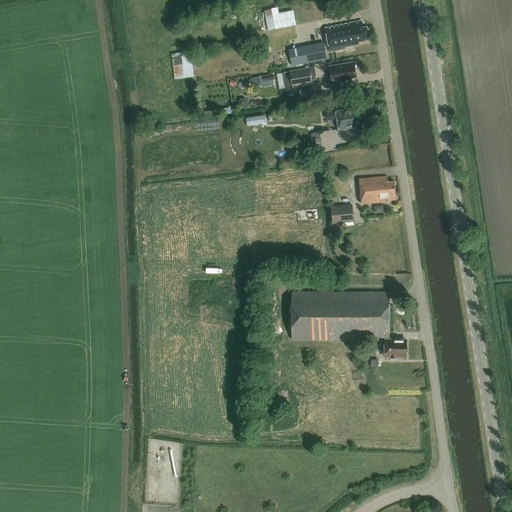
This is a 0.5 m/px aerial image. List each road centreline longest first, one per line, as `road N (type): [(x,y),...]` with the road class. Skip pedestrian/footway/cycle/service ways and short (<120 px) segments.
road 1 (tertiary): [(504,511),(421,0)]
road 2 (unclassified): [(448,484),(374,0)]
